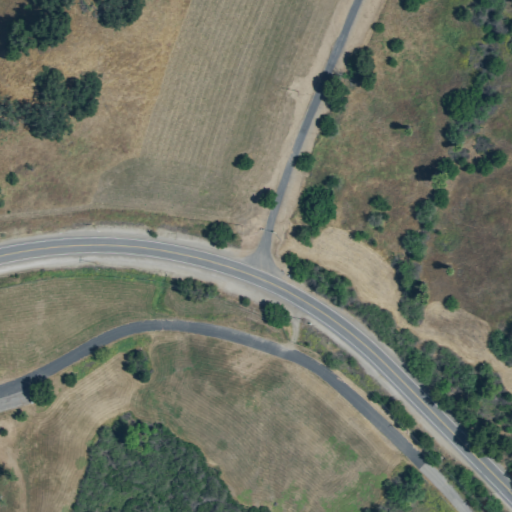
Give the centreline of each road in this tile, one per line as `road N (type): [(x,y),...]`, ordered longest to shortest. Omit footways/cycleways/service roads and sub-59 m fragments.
road 1 (tertiary): [(374,358),(275,286),(193,257),(91,246),(0,258)]
road 2 (residential): [(249,274),(353,0)]
road 3 (tertiary): [(511,494),(374,358)]
